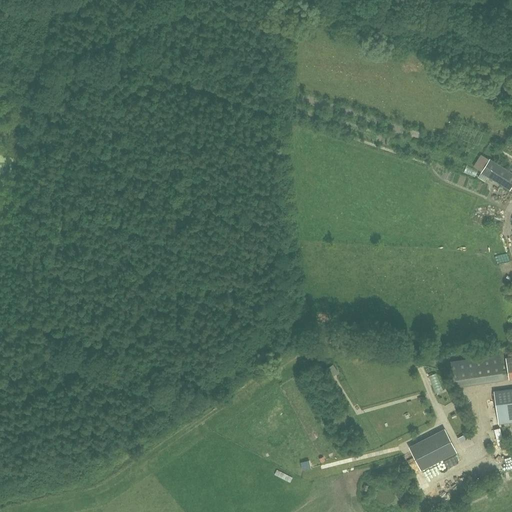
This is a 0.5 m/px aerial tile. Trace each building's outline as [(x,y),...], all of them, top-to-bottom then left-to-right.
[(511,185),(511,172),(490,159),(481,173),(509,191),(511,185)] [(455,385),(493,379),(503,378),(499,354),(451,361),(455,385)] [(436,374),(430,375),(434,392),(439,391),(436,374)] [(511,388),(494,391),(498,424),(511,421),(511,388)] [(421,470),(457,452),(447,434),(412,453),(421,470)] [(435,464),(421,470),(427,481),(441,474),(435,464)]
